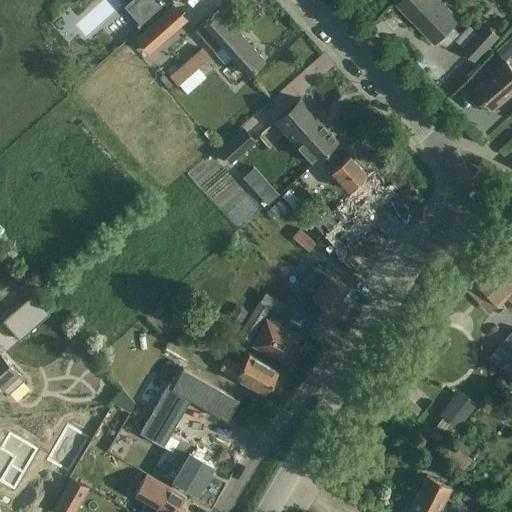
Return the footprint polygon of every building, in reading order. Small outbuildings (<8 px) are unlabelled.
[(135,0),(127,8),(140,22),(163,0),(135,0)] [(176,0),(175,0),(135,35),(149,50),(189,15),(176,0)] [(401,0),(398,4),(434,41),(457,19),(438,0),(401,0)] [(216,10),(193,31),(212,52),(220,45),(229,55),(247,75),(262,61),(216,10)] [(463,49),(474,60),(496,37),(485,26),(477,35),(469,27),(455,41),(463,49)] [(511,44),(509,41),(497,51),(505,59),(511,52),(511,44)] [(200,48),(169,76),(177,85),(208,57),(200,48)] [(511,67),(506,61),(473,89),(492,111),(511,93),(511,67)] [(336,143),(297,100),(274,121),(312,163),(336,143)] [(243,129),(217,152),(228,164),(253,141),(243,129)] [(331,158),(324,164),(347,189),(365,172),(349,154),(340,162),(333,155),(331,158)] [(388,234),(413,197),(390,182),(365,219),(388,234)] [(258,195),(266,204),(278,194),(270,185),(258,195)] [(310,209),(317,218),(332,206),(325,196),(310,209)] [(331,238),(365,266),(380,248),(345,220),(331,238)] [(307,251),(314,242),(298,228),(290,236),(307,251)] [(511,253),(509,251),(478,279),(501,302),(508,295),(511,298),(511,253)] [(310,296),(324,306),(316,318),(329,326),(337,314),(346,299),(343,297),(348,289),(314,267),(307,278),(317,285),(310,296)] [(31,294),(2,322),(19,341),(49,313),(31,294)] [(258,302),(238,333),(249,340),(269,309),(258,302)] [(265,321),(253,344),(283,360),(295,337),(277,327),(279,323),(268,318),(266,321),(265,321)] [(511,330),(499,345),(511,357),(511,330)] [(0,352),(0,388),(1,388),(7,394),(24,380),(0,352)] [(223,358),(218,368),(263,394),(276,372),(246,354),(239,367),(223,358)] [(168,381),(154,406),(177,419),(190,397),(204,405),(206,402),(229,415),(239,399),(183,367),(173,384),(168,381)] [(116,403),(129,393),(120,382),(107,392),(116,403)] [(411,416),(420,405),(403,390),(394,401),(411,416)] [(459,393),(441,415),(456,426),(473,404),(459,393)] [(154,406),(139,431),(175,451),(163,472),(173,478),(197,492),(213,465),(193,453),(197,445),(171,430),(177,419),(154,406)] [(67,425),(47,460),(68,472),(88,437),(67,425)] [(0,482),(13,490),(14,490),(37,449),(9,433),(0,447),(0,482)] [(445,455),(459,470),(469,461),(454,446),(445,455)] [(183,511),(184,510),(178,506),(184,496),(145,473),(133,493),(156,507),(153,511),(183,511)] [(425,475),(406,511),(454,511),(455,511),(445,506),(441,504),(449,487),(425,475)] [(61,511),(73,511),(88,487),(70,477),(53,507),(61,511)]
